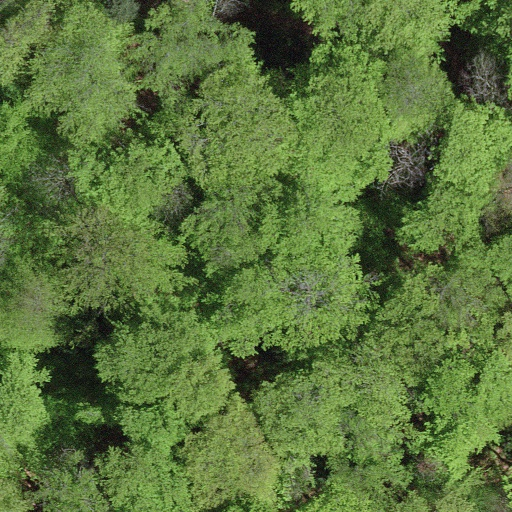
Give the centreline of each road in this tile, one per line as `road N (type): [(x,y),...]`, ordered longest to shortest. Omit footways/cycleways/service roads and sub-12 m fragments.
road 1 (track): [(511,300),(110,449),(0,510)]
road 2 (track): [(0,66),(81,43),(303,31),(390,61),(472,117)]
